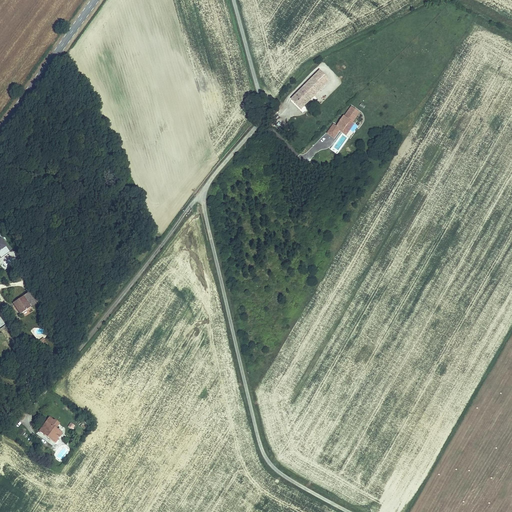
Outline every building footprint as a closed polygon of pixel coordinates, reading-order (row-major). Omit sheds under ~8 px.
[(320,72),(315,77),(325,87),(330,81),(320,72)] [(315,77),(292,100),(302,110),(325,87),(315,77)] [(337,125),(344,131),(351,121),(344,115),(337,125)] [(356,124),(351,121),(344,131),(348,134),(356,124)] [(10,252),(1,239),(0,239),(0,257),(1,259),(10,252)] [(34,290),(24,296),(31,307),(42,301),(34,290)] [(24,296),(13,303),(20,314),(31,307),(24,296)] [(49,428),(43,435),(54,443),(62,434),(55,428),(59,423),(55,420),(51,416),(44,424),(49,428)] [(39,431),(43,435),(49,428),(44,424),(39,431)]
